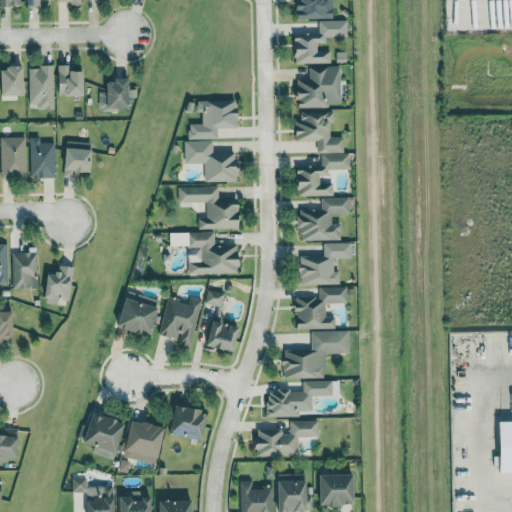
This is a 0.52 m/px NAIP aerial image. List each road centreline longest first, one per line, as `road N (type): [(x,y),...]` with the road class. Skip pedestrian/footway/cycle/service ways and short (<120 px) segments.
road 1 (residential): [(261,0),(268,271),(224,433),(213,511)]
road 2 (residential): [(0,35),(128,33)]
